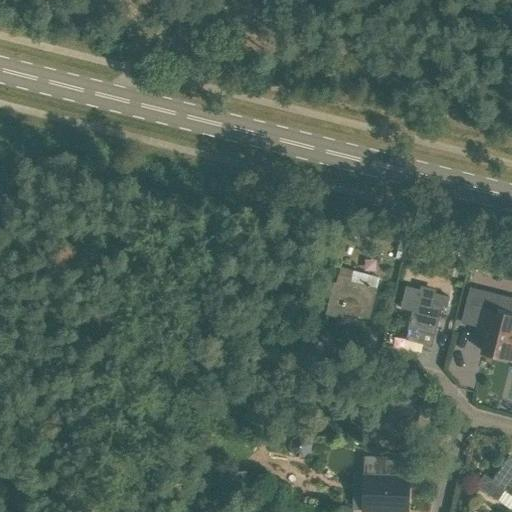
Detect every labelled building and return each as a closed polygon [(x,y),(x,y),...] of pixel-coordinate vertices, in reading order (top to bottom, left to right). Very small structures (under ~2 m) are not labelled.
[(404,240),(395,237),(393,249),(397,250),(395,259),(399,260),(400,260),(405,240),(404,240)] [(420,258),(423,246),(411,243),(408,255),(420,258)] [(369,318),(380,277),(340,267),(339,272),(337,272),(335,281),(333,280),(326,313),(342,317),(343,311),(369,318)] [(435,334),(446,293),(420,287),(419,289),(406,286),(401,308),(413,311),(408,327),(435,334)] [(511,297),(471,287),(461,322),(484,328),(481,339),(487,340),(484,350),(511,357),(511,297)] [(423,399),(409,396),(392,390),(382,427),(414,434),(423,399)] [(293,425),(302,428),(305,416),(296,413),(293,425)] [(308,437),(299,435),(293,440),(291,449),(296,456),(303,457),(311,453),(312,445),(308,437)] [(511,456),(509,455),(493,479),(484,491),(497,500),(504,490),(511,495),(511,456)] [(409,478),(418,478),(419,460),(365,458),(364,487),(377,487),(376,509),(408,511),(409,478)]
